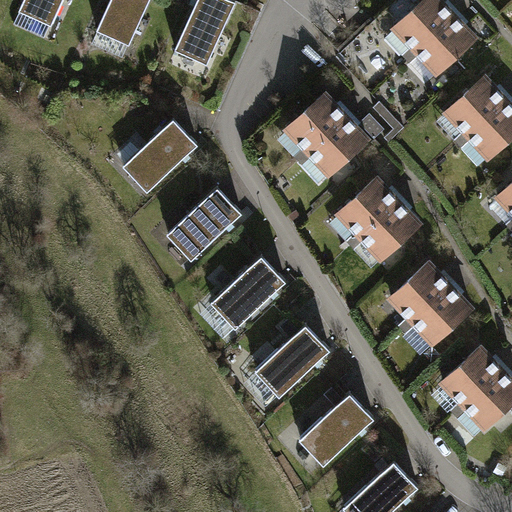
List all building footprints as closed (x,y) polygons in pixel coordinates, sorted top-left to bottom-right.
[(65,0),(25,0),(19,13),(52,28),(65,0)] [(151,0),(111,0),(96,33),(129,48),(151,0)] [(236,4),(227,0),(198,0),(175,51),(208,65),(236,4)] [(384,40),(406,63),(457,14),(443,0),(423,0),(425,1),(384,40)] [(457,14),(406,63),(428,87),(480,39),(457,14)] [(434,124),(459,149),(510,100),(485,75),(434,124)] [(274,140),(299,166),(350,117),(325,91),(274,140)] [(511,102),(510,100),(459,149),(482,173),(511,144),(511,102)] [(350,117),(299,166),(324,192),(375,143),(350,117)] [(126,169),(147,191),(197,145),(177,123),(126,169)] [(329,225),(352,249),(403,201),(379,176),(329,225)] [(511,182),(483,211),(509,236),(511,232),(511,182)] [(167,239),(190,264),(243,215),(220,190),(167,239)] [(403,201),(352,249),(376,274),(426,225),(403,201)] [(211,306),(234,330),(286,283),(263,258),(211,306)] [(386,302),(411,328),(456,285),(431,259),(386,302)] [(456,285),(411,328),(434,352),(479,310),(456,285)] [(256,374),(280,400),(332,352),(308,326),(256,374)] [(436,387),(461,413),(507,368),(482,342),(436,387)] [(511,410),(511,372),(507,368),(461,413),(484,437),(511,410)] [(300,443),(323,468),(374,420),(352,396),(300,443)] [(346,510),(347,511),(393,511),(419,488),(396,463),(346,510)]
